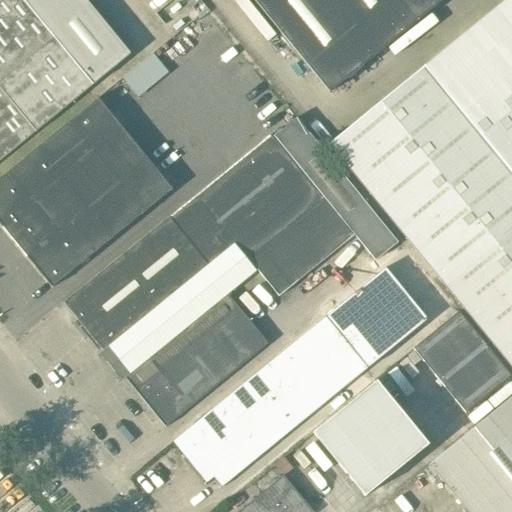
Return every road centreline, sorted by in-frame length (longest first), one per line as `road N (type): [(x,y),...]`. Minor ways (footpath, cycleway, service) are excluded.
road 1 (unknown): [(208,511),(446,316)]
road 2 (unclassified): [(113,511),(0,374)]
